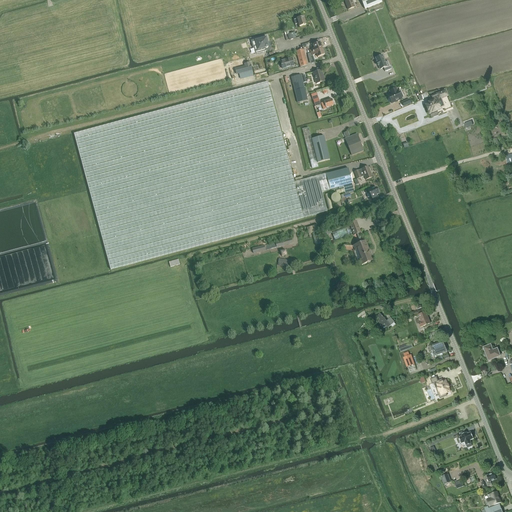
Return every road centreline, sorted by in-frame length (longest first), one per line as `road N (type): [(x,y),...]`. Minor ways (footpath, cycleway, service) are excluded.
road 1 (track): [(340,57),(0,149)]
road 2 (tertiary): [(434,294),(318,0)]
road 3 (tertiary): [(434,294),(511,476)]
